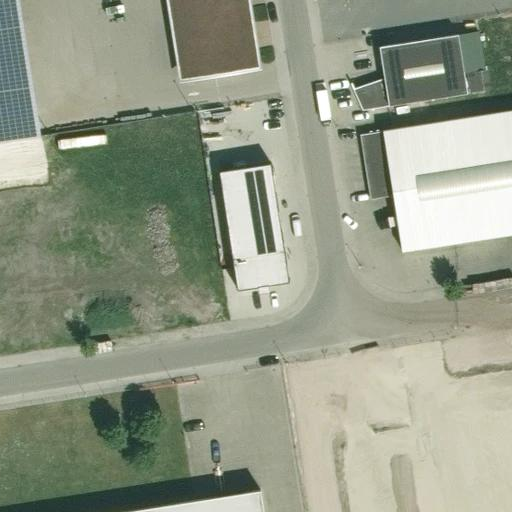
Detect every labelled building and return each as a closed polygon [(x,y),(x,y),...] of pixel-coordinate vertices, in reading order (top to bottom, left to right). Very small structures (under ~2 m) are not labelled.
[(26,0),(0,0),(0,141),(46,134),(26,0)] [(174,0),(187,77),(252,67),(241,0),(174,0)] [(362,110),(388,106),(467,94),(458,35),(379,48),(384,79),(354,89),(362,110)] [(511,111),(360,135),(370,200),(393,196),(402,251),(511,234),(511,111)] [(289,284),(271,164),(219,172),(238,292),(289,284)] [(207,335),(227,334),(226,322),(206,323),(207,335)] [(178,324),(143,330),(145,343),(181,336),(178,324)] [(104,337),(107,350),(141,343),(138,331),(104,337)] [(444,415),(326,436),(338,511),(511,511),(511,357),(436,370),(444,415)] [(159,371),(161,382),(181,378),(179,368),(159,371)] [(137,374),(139,384),(158,382),(157,372),(137,374)] [(133,375),(113,378),(115,389),(134,386),(133,375)] [(263,511),(260,490),(117,511),(263,511)]
